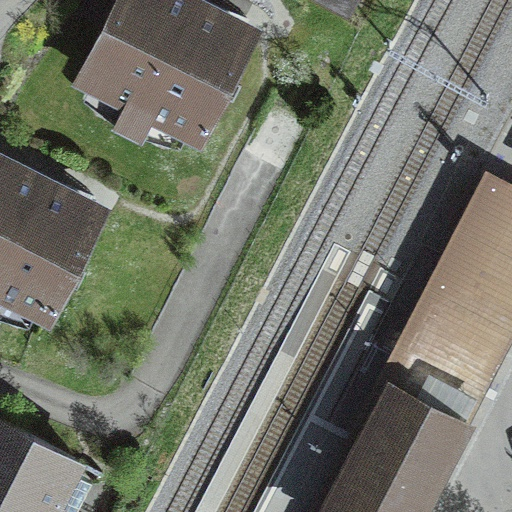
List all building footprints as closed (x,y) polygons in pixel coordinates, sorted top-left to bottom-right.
[(182,0),(122,0),(86,73),(129,95),(115,122),(141,136),(155,108),(198,129),(247,32),(182,0)] [(0,162),(0,294),(4,287),(47,308),(96,211),(0,162)] [(327,511),(414,511),(511,325),(511,180),(502,175),(371,428),(363,424),(349,450),(357,455),(327,511)] [(0,418),(0,479),(53,507),(56,501),(74,510),(91,478),(73,469),(78,459),(0,418)] [(0,479),(0,511),(50,511),(53,507),(0,479)]
